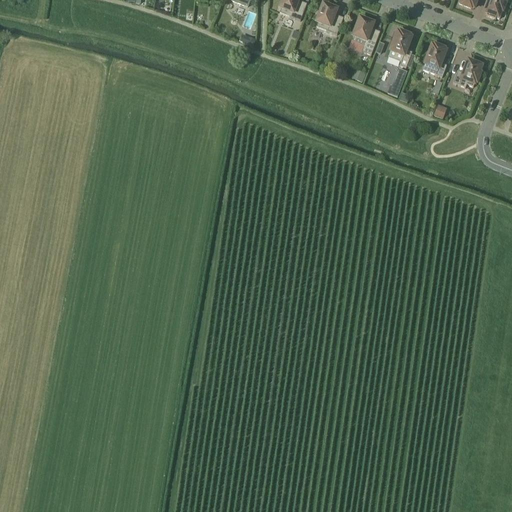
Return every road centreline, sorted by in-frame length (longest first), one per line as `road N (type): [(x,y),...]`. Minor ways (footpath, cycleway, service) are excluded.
road 1 (residential): [(511,51),(381,0)]
road 2 (residential): [(511,172),(494,166),(482,144),(511,63)]
